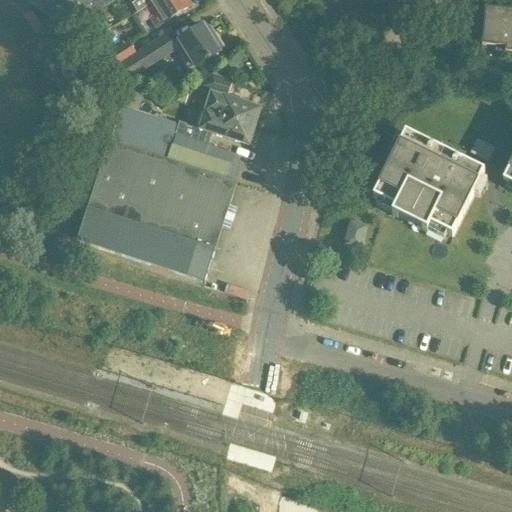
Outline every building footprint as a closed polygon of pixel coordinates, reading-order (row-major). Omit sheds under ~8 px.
[(26,0),(59,25),(78,12),(78,11),(95,0),(26,0)] [(129,0),(137,12),(157,0),(129,0)] [(185,0),(157,0),(137,12),(138,13),(151,5),(157,15),(150,20),(156,29),(190,8),(185,0)] [(81,16),(78,12),(59,25),(84,44),(107,29),(97,13),(102,9),(98,6),(81,16)] [(511,10),(485,8),(481,46),(505,49),(505,53),(511,54),(511,10)] [(166,37),(118,68),(127,82),(175,51),(189,73),(219,53),(218,52),(222,49),(214,36),(210,38),(203,27),(173,47),(166,37)] [(118,50),(108,56),(115,68),(125,61),(118,50)] [(212,77),(196,91),(212,96),(206,113),(254,129),(260,111),(226,100),(232,83),(212,77)] [(87,152),(59,238),(202,285),(236,184),(231,183),(154,158),(162,132),(162,131),(119,117),(128,90),(110,84),(88,152),(87,152)] [(184,97),(176,85),(151,101),(163,111),(184,97)] [(254,129),(206,113),(184,106),(175,136),(174,137),(208,148),(212,136),(248,148),(254,129)] [(162,132),(154,158),(231,183),(236,168),(206,158),(209,148),(208,148),(174,137),(175,136),(162,132)] [(405,136),(372,200),(394,211),(391,218),(397,220),(400,213),(424,225),(421,232),(426,235),(430,229),(451,240),(484,175),(405,136)] [(487,164),(494,150),(476,141),(469,155),(487,164)] [(511,162),(502,182),(511,187),(511,162)] [(351,225),(344,246),(359,250),(365,229),(351,225)] [(230,285),(228,294),(252,301),(255,291),(230,285)]
